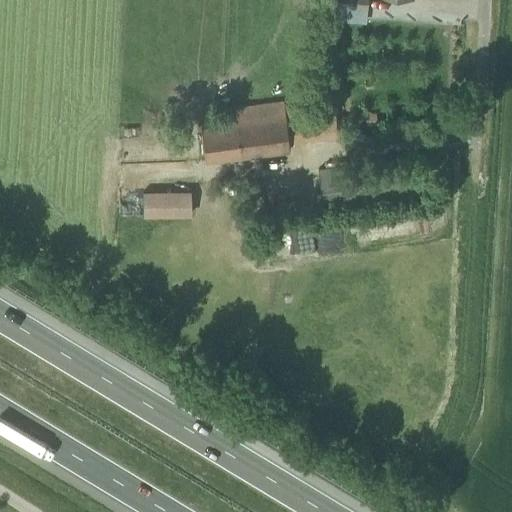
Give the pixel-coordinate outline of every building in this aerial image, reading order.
[(335,0),(335,6),(368,8),(368,0),(335,0)] [(330,99),(284,104),(284,100),(224,108),(226,123),(201,126),(205,160),(290,149),(289,138),(337,134),(334,110),(330,99)] [(367,125),(377,124),(376,113),(366,113),(367,125)] [(427,155),(318,169),(323,208),(432,194),(427,155)] [(147,215),(196,214),(195,187),(146,189),(147,215)] [(354,240),(372,240),(372,225),(354,225),(354,240)]
